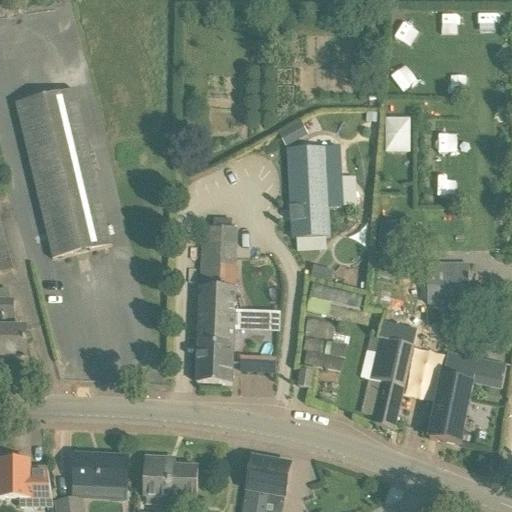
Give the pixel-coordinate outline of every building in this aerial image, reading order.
[(269,33),(258,33),(258,45),(269,45),(269,33)] [(75,91),(17,105),(54,261),(112,247),(75,91)] [(386,120),(386,154),(411,154),(411,120),(386,120)] [(304,123),(282,135),(288,147),(310,135),(304,123)] [(440,136),(440,153),(459,153),(460,137),(440,136)] [(344,209),(341,148),(289,152),(290,173),(293,240),(330,238),(329,210),(344,209)] [(438,198),(457,197),(456,180),(437,181),(438,198)] [(0,207),(0,273),(14,271),(0,207)] [(403,222),(379,222),(379,253),(415,253),(415,238),(403,238),(403,222)] [(236,290),(238,230),(204,229),(198,385),(233,386),(236,290)] [(471,265),(428,265),(428,307),(470,307),(471,265)] [(332,305),(360,311),(363,296),(313,286),(308,313),(329,318),(332,305)] [(27,330),(15,330),(14,301),(12,301),(10,288),(0,289),(0,358),(27,358),(27,330)] [(399,412),(417,335),(384,327),(372,382),(383,384),(373,425),(394,434),(399,412)] [(507,369),(478,363),(448,356),(443,378),(434,421),(430,441),(462,447),(474,386),(502,392),(507,369)] [(313,373),(303,372),(300,389),(310,391),(313,373)] [(129,459),(76,457),(74,501),(127,503),(129,459)] [(198,469),(168,468),(168,461),(147,460),(145,499),(197,501),(198,469)] [(266,511),(268,501),(286,504),(292,467),(254,460),(245,511),(266,511)] [(48,470),(23,470),(23,463),(0,463),(0,501),(20,501),(20,509),(54,509),(48,470)] [(85,511),(84,501),(58,506),(58,511),(85,511)]
